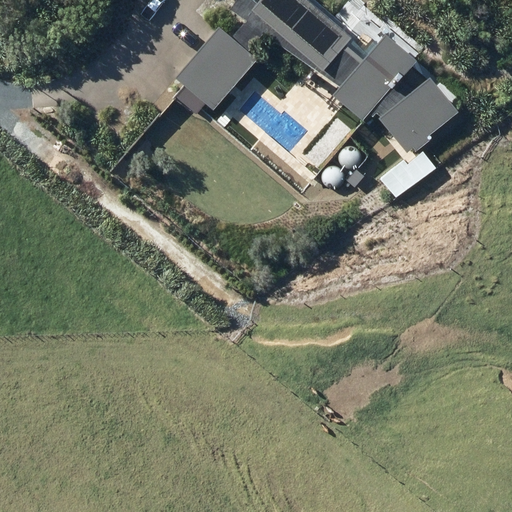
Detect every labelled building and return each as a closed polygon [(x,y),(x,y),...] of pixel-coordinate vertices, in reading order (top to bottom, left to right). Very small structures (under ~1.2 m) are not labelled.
[(343,35),(302,0),(260,0),(247,16),(311,72),(343,35)] [(210,111),(253,62),(214,28),(171,77),(210,111)] [(367,112),(417,64),(386,32),(357,60),(344,47),(317,73),(331,86),(324,93),(355,124),(367,112)] [(417,64),(367,112),(406,152),(455,103),(417,64)] [(416,149),(379,180),(395,200),(433,168),(416,149)]
